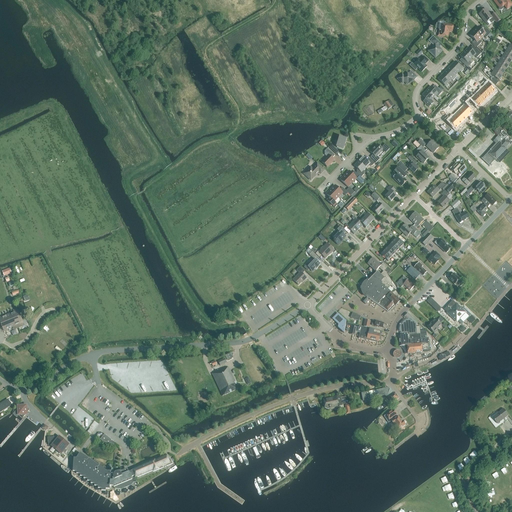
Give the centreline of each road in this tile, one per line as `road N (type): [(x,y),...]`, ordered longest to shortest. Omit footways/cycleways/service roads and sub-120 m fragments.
road 1 (residential): [(0,379),(23,390),(91,354),(244,341),(307,305)]
road 2 (track): [(132,194),(130,176),(156,155),(81,25),(55,0)]
road 3 (track): [(132,194),(202,315),(215,324),(248,318)]
road 4 (residential): [(413,196),(307,305)]
road 5 (residential): [(419,115),(418,86),(458,46),(466,16),(481,0)]
road 6 (residential): [(386,352),(401,313),(466,247)]
road 7 (residential): [(320,191),(364,142),(419,115)]
road 8 (residential): [(272,405),(391,380)]
